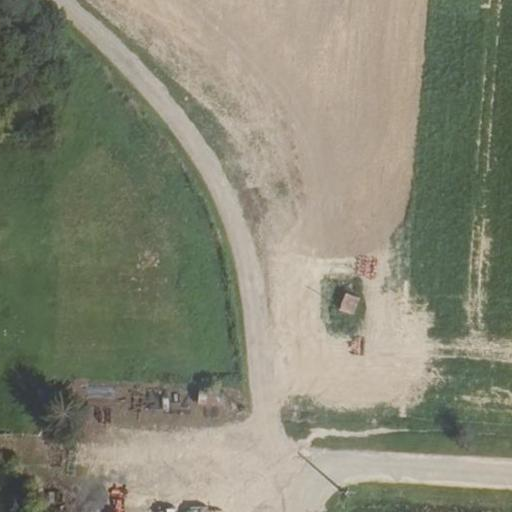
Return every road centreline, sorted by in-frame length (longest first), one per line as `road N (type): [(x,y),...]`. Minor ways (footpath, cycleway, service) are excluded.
road 1 (track): [(302,479),(271,448),(259,286),(224,187),(75,25),(24,0)]
road 2 (track): [(289,466),(0,451)]
road 3 (track): [(302,479),(511,490)]
